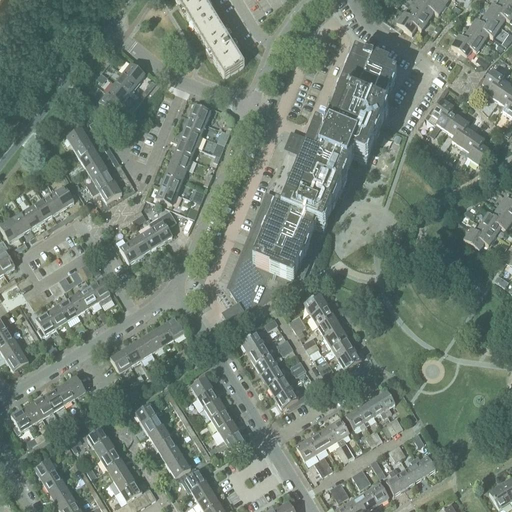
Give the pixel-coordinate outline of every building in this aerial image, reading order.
[(172,0),(222,82),(243,70),(200,0),(172,0)] [(419,0),(415,0),(409,9),(428,22),(433,15),(427,11),(429,8),(424,4),(425,4),(421,1),(419,0)] [(434,0),(427,0),(425,4),(424,4),(429,8),(427,11),(433,15),(437,18),(444,7),(434,0)] [(511,0),(503,0),(502,3),(511,10),(511,0)] [(395,3),(392,8),(397,12),(401,6),(395,3)] [(511,10),(502,3),(497,10),(502,14),(500,18),(505,22),(508,25),(511,19),(511,10)] [(494,8),(486,19),(500,29),(505,22),(500,18),(502,14),(497,10),(494,8)] [(413,12),(408,19),(408,20),(413,23),(411,26),(416,30),(420,33),(428,22),(409,9),(413,12)] [(408,20),(408,19),(404,16),(396,28),(410,38),(416,30),(411,26),(413,23),(408,20)] [(486,19),(481,26),(480,26),(486,30),(484,33),(488,37),(492,40),(500,29),(486,19)] [(480,26),(481,26),(477,23),(469,34),(483,44),(488,37),(484,33),(486,30),(480,26)] [(469,34),(464,41),(469,45),(467,49),(471,52),(471,53),(475,55),(483,44),(469,34)] [(452,51),(461,57),(458,60),(464,65),(467,61),(469,59),(472,54),(471,53),(471,52),(467,49),(469,45),(464,41),(460,39),(452,51)] [(228,314),(221,318),(228,329),(228,330),(245,320),(302,284),(306,276),(313,259),(338,198),(345,180),(344,180),(350,165),(352,161),(358,163),(359,164),(358,166),(363,167),(363,168),(363,167),(379,130),(380,128),(385,116),(379,114),(395,77),(385,73),(387,68),(356,56),(337,101),(338,101),(339,99),(341,99),(344,100),(334,124),(329,136),(328,135),(326,135),(324,134),(320,132),(318,136),(317,139),(315,144),(314,145),(312,151),(311,150),(306,162),(302,169),(299,168),(294,181),(297,182),(288,205),(284,204),(269,197),(229,294),(238,308),(234,310),(228,314)] [(480,67),(481,67),(480,69),(485,72),(486,71),(489,66),(483,62),(480,67)] [(123,77),(136,88),(145,78),(131,67),(123,77)] [(500,85),(503,81),(491,73),(485,82),(481,88),(480,88),(489,94),(493,88),(496,91),(500,85)] [(123,77),(114,87),(128,98),(136,88),(123,77)] [(154,87),(151,84),(146,90),(150,93),(154,87)] [(489,94),(486,98),(496,106),(507,90),(500,85),(496,91),(493,88),(489,94)] [(128,98),(114,87),(107,96),(120,107),(128,98)] [(496,106),(503,110),(504,111),(508,105),(511,107),(511,106),(511,93),(507,90),(496,106)] [(120,107),(107,96),(98,107),(112,118),(120,107)] [(135,104),(138,107),(143,101),(139,98),(135,104)] [(434,113),(431,111),(427,117),(438,124),(438,125),(442,119),(446,121),(450,115),(453,112),(441,103),(434,113)] [(138,107),(135,104),(130,109),(134,112),(138,107)] [(504,111),(503,110),(501,114),(511,121),(511,106),(511,107),(508,105),(504,111)] [(194,109),(189,120),(206,127),(211,116),(194,109)] [(438,125),(438,124),(435,128),(445,136),(457,120),(450,115),(446,121),(442,119),(438,125)] [(127,121),(123,118),(119,124),(122,127),(127,121)] [(206,127),(189,120),(184,132),(201,139),(206,127)] [(445,136),(452,141),(453,141),(457,135),(461,138),(465,133),(469,128),(457,120),(445,136)] [(511,134),(511,133),(507,131),(503,137),(508,140),(511,134)] [(73,152),(88,143),(81,132),(66,141),(73,152)] [(201,139),(184,132),(179,144),(196,151),(201,139)] [(453,141),(452,141),(450,145),(461,153),(472,138),(465,133),(461,138),(457,135),(453,141)] [(393,144),(399,147),(402,140),(396,138),(393,144)] [(461,153),(468,158),(469,158),(473,152),(477,155),(480,150),(481,150),(483,145),(472,138),(461,153)] [(298,145),(299,146),(300,145),(292,142),(289,151),(295,153),(295,152),(298,145)] [(88,143),(73,152),(80,163),(95,154),(88,143)] [(179,144),(174,155),(191,162),(196,151),(179,144)] [(298,145),(295,152),(302,155),(305,148),(299,146),(298,145)] [(469,158),(468,158),(465,162),(477,170),(488,155),(481,150),(480,150),(477,155),(473,152),(469,158)] [(95,154),(80,163),(86,173),(101,164),(95,154)] [(174,155),(169,167),(186,174),(191,162),(174,155)] [(116,162),(115,162),(112,164),(115,170),(116,171),(119,169),(120,168),(116,162)] [(101,164),(86,173),(93,185),(108,175),(101,164)] [(186,174),(169,167),(164,179),(181,186),(186,174)] [(115,186),(108,175),(93,185),(100,195),(115,186)] [(181,186),(164,179),(160,190),(176,197),(181,186)] [(129,183),(128,183),(125,185),(129,192),(132,190),(133,190),(129,183)] [(121,197),(115,186),(100,195),(106,206),(121,197)] [(64,190),(53,197),(62,212),(74,205),(64,190)] [(176,197),(160,190),(154,202),(171,209),(176,197)] [(62,212),(53,197),(42,203),(52,219),(62,212)] [(503,202),(496,213),(511,224),(511,223),(511,212),(511,210),(511,208),(507,205),(508,205),(503,202)] [(52,219),(42,203),(31,210),(41,226),(52,219)] [(464,216),(469,219),(473,222),(477,216),(480,212),(478,211),(475,208),(470,212),(464,216)] [(41,226),(31,210),(21,217),(30,232),(41,226)] [(79,213),(78,213),(72,217),(74,221),(80,217),(81,217),(79,213)] [(491,213),(488,218),(491,220),(496,224),(494,227),(500,231),(499,231),(504,235),(511,224),(496,213),(494,216),(491,213)] [(161,247),(172,240),(166,231),(176,225),(170,215),(168,215),(149,227),(152,232),(161,247)] [(21,217),(10,223),(20,239),(30,232),(21,217)] [(487,217),(480,228),(495,238),(499,231),(500,231),(494,227),(496,224),(491,220),(488,218),(487,217)] [(138,221),(132,224),(135,230),(143,225),(146,223),(143,218),(138,221)] [(20,239),(10,223),(0,229),(0,231),(9,246),(20,239)] [(474,236),(479,240),(477,243),(483,246),(487,249),(495,238),(480,228),(474,236)] [(152,232),(141,239),(150,254),(161,247),(152,232)] [(470,232),(462,244),(477,255),(482,247),(483,247),(483,246),(477,243),(479,240),(474,236),(470,232)] [(150,254),(141,239),(130,245),(139,260),(150,254)] [(139,260),(130,245),(119,252),(128,267),(139,260)] [(503,245),(500,250),(505,253),(508,249),(503,245)] [(0,272),(3,278),(14,271),(8,260),(11,258),(11,259),(12,258),(6,249),(5,249),(2,251),(0,248),(0,247),(0,272)] [(87,267),(81,271),(87,281),(93,277),(87,267)] [(81,271),(76,274),(82,284),(87,281),(81,271)] [(82,284),(76,274),(70,277),(76,288),(82,284)] [(59,284),(66,294),(71,291),(65,281),(59,284)] [(100,308),(101,308),(105,314),(115,307),(111,302),(101,284),(100,283),(89,290),(98,305),(100,308)] [(59,284),(54,287),(60,297),(66,294),(59,284)] [(0,294),(10,289),(8,285),(0,289),(0,294)] [(60,297),(54,287),(49,291),(55,301),(60,297)] [(89,290),(78,297),(88,312),(98,305),(89,290)] [(43,294),(38,297),(44,307),(50,304),(43,294)] [(44,307),(38,297),(32,301),(39,311),(44,307)] [(78,297),(68,303),(77,319),(88,312),(78,297)] [(310,320),(326,310),(319,298),(303,309),(310,320)] [(39,311),(32,301),(27,304),(33,314),(39,311)] [(68,303),(57,310),(66,325),(77,319),(68,303)] [(66,325),(57,310),(46,317),(56,332),(66,325)] [(326,310),(310,320),(317,331),(333,321),(326,310)] [(56,332),(46,317),(35,324),(40,332),(37,334),(41,341),(56,332)] [(291,332),(301,326),(297,320),(287,326),(291,332)] [(333,321),(317,331),(324,342),(340,332),(333,321)] [(176,322),(164,329),(174,344),(185,337),(176,322)] [(272,323),(262,330),(266,336),(276,329),(272,323)] [(305,331),(301,326),(291,332),(294,338),(305,331)] [(164,329),(153,335),(163,351),(174,344),(164,329)] [(347,342),(340,332),(324,342),(330,353),(347,342)] [(40,344),(34,333),(30,336),(36,347),(40,344)] [(0,354),(15,345),(8,334),(0,338),(0,354)] [(153,335),(143,342),(152,357),(163,351),(153,335)] [(246,360),(263,349),(256,338),(239,349),(246,360)] [(143,342),(132,348),(141,364),(152,357),(143,342)] [(305,354),(315,348),(311,342),(301,348),(305,354)] [(347,342),(330,353),(337,363),(353,353),(347,342)] [(278,355),(288,349),(285,344),(275,350),(278,355)] [(21,356),(15,345),(0,354),(6,365),(21,356)] [(132,348),(121,355),(131,370),(141,364),(132,348)] [(315,348),(305,354),(308,359),(318,352),(315,348)] [(263,349),(246,360),(253,371),(270,360),(263,349)] [(291,354),(288,349),(278,355),(281,360),(291,354)] [(353,353),(337,363),(344,375),(361,364),(353,353)] [(121,355),(110,362),(120,377),(131,370),(121,355)] [(28,367),(21,356),(6,365),(13,376),(28,367)] [(270,360),(253,371),(260,382),(277,371),(270,360)] [(318,375),(329,369),(325,363),(315,370),(318,375)] [(292,377),(302,371),(299,366),(289,372),(292,377)] [(332,374),(329,369),(318,375),(321,380),(332,374)] [(283,382),(277,371),(260,382),(267,393),(283,382)] [(305,375),(302,371),(292,377),(295,382),(305,375)] [(77,380),(65,387),(75,402),(86,395),(77,380)] [(196,402),(212,393),(205,381),(189,391),(196,402)] [(290,393),(283,382),(267,393),(274,403),(290,393)] [(65,387),(54,394),(64,409),(75,402),(65,387)] [(304,396),(308,402),(318,395),(314,390),(304,396)] [(212,393),(196,402),(203,413),(218,403),(212,393)] [(297,404),(290,393),(274,403),(281,414),(297,404)] [(54,394),(44,400),(53,415),(64,409),(54,394)] [(386,395),(376,401),(387,420),(392,417),(388,411),(394,408),(386,395)] [(44,400),(33,407),(42,422),(53,415),(44,400)] [(376,401),(365,407),(373,420),(380,416),(383,422),(387,420),(376,401)] [(225,414),(218,403),(203,413),(210,424),(225,414)] [(33,407),(22,414),(31,429),(42,422),(33,407)] [(365,407),(355,414),(367,432),(366,430),(370,427),(367,424),(373,420),(365,407)] [(160,412),(154,415),(149,408),(133,418),(141,429),(156,420),(162,416),(160,412)] [(16,415),(11,418),(12,420),(11,421),(14,426),(11,428),(17,438),(31,429),(22,414),(17,417),(16,415)] [(225,414),(210,424),(216,434),(232,425),(225,414)] [(367,432),(355,414),(345,420),(353,433),(360,429),(363,435),(367,432)] [(163,431),(156,420),(141,429),(147,440),(163,431)] [(390,424),(397,436),(402,433),(395,421),(390,424)] [(343,455),(349,464),(354,461),(342,442),(348,438),(339,424),(328,430),(337,445),(340,449),(340,450),(342,453),(343,455)] [(397,436),(390,424),(384,427),(391,439),(397,436)] [(232,425),(216,434),(223,445),(238,435),(232,425)] [(328,430),(317,437),(327,452),(333,448),(336,451),(340,449),(337,445),(328,430)] [(163,431),(147,440),(154,451),(169,441),(163,431)] [(93,453),(108,444),(101,432),(85,441),(93,453)] [(375,434),(369,437),(376,448),(382,445),(375,434)] [(223,445),(216,450),(219,455),(226,451),(230,456),(245,447),(238,435),(223,445)] [(317,437),(306,444),(315,459),(327,452),(317,437)] [(376,448),(369,437),(363,441),(370,452),(376,448)] [(417,438),(412,440),(412,441),(413,441),(419,451),(424,448),(418,437),(417,437),(417,438)] [(176,452),(169,441),(154,451),(160,462),(176,452)] [(108,444),(93,453),(100,464),(115,455),(108,444)] [(315,459),(306,444),(295,451),(296,453),(299,458),(304,466),(315,459)] [(398,449),(393,452),(400,463),(405,459),(399,450),(399,449),(398,449)] [(340,450),(335,453),(344,467),(349,464),(343,455),(342,453),(340,450)] [(183,462),(176,452),(160,462),(167,472),(183,462)] [(393,452),(388,455),(388,456),(389,456),(395,466),(400,463),(393,452)] [(121,465),(115,455),(100,464),(106,475),(121,465)] [(418,460),(414,462),(425,480),(435,474),(427,461),(421,464),(418,460)] [(324,461),(318,464),(327,477),(332,474),(324,461)] [(183,462),(167,472),(174,483),(179,480),(184,477),(187,482),(188,482),(188,481),(198,475),(195,471),(194,471),(190,474),(183,462)] [(413,469),(406,473),(414,486),(424,480),(425,480),(414,462),(410,465),(413,469)] [(374,464),(370,467),(377,477),(381,474),(382,474),(376,464),(375,463),(374,464)] [(41,486),(56,476),(49,464),(34,473),(41,486)] [(327,477),(318,464),(313,467),(321,481),(327,477)] [(128,476),(121,465),(106,475),(113,486),(128,476)] [(396,471),(392,473),(404,492),(414,486),(406,473),(406,474),(399,478),(396,471)] [(362,473),(357,476),(365,490),(370,487),(362,473)] [(392,482),(386,486),(394,499),(404,493),(404,492),(392,473),(388,476),(392,482)] [(83,474),(79,477),(76,479),(79,484),(87,480),(83,474)] [(63,487),(56,476),(41,486),(48,496),(63,487)] [(128,476),(113,486),(119,496),(134,487),(128,476)] [(184,477),(179,480),(177,486),(182,487),(188,497),(205,486),(198,476),(188,482),(187,482),(184,477)] [(357,476),(352,479),(360,493),(365,490),(357,476)] [(87,480),(79,484),(80,486),(75,490),(77,492),(86,487),(90,485),(87,480)] [(511,485),(510,483),(500,490),(510,506),(511,504),(511,485)] [(212,497),(205,486),(188,497),(190,496),(197,506),(212,497)] [(340,486),(335,490),(343,503),(349,500),(340,487),(340,486)] [(69,498),(63,487),(48,496),(54,507),(69,498)] [(134,487),(119,496),(126,507),(127,506),(133,502),(138,499),(141,497),(134,487)] [(379,488),(368,495),(377,509),(388,502),(379,488)] [(335,490),(330,493),(338,506),(343,503),(335,490)] [(363,498),(357,501),(363,511),(372,511),(377,509),(368,495),(365,490),(360,493),(363,498)] [(499,511),(510,506),(500,490),(488,497),(497,511),(499,511)] [(149,492),(144,495),(150,505),(155,502),(149,492)] [(144,495),(141,497),(138,499),(144,509),(150,505),(144,495)] [(211,511),(218,508),(212,497),(197,506),(200,511),(211,511)] [(70,511),(76,508),(69,498),(54,507),(57,511),(70,511)] [(139,511),(144,509),(138,499),(133,502),(138,511),(139,511)] [(363,511),(357,501),(347,508),(348,511),(363,511)] [(138,511),(133,502),(127,506),(131,511),(138,511)]
